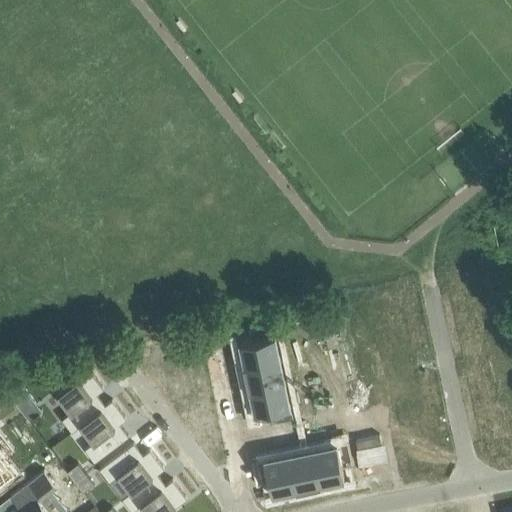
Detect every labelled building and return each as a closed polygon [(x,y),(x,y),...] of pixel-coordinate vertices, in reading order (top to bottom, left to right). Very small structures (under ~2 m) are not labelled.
[(345,329),(348,343),(382,337),(381,330),(412,324),(408,304),(370,311),(372,324),(345,329)] [(261,338),(236,344),(241,365),(283,356),(276,322),(259,326),(261,338)] [(322,374),(334,371),(331,355),(319,358),(322,374)] [(283,356),(241,365),(247,390),(289,380),(283,356)] [(374,387),(376,395),(402,390),(401,383),(420,379),(416,357),(381,365),(385,385),(374,387)] [(71,428),(101,405),(91,391),(99,385),(87,369),(56,391),(69,410),(62,416),(71,428)] [(289,380),(247,390),(251,411),(275,406),(278,419),(297,415),(289,380)] [(16,387),(10,391),(13,396),(20,392),(16,387)] [(93,459),(125,437),(113,421),(122,413),(110,400),(77,423),(90,441),(84,445),(93,459)] [(400,410),(375,416),(377,425),(398,420),(406,458),(430,453),(422,414),(402,418),(400,410)] [(306,413),(297,415),(298,423),(307,421),(306,413)] [(0,443),(6,451),(0,455),(0,490),(25,469),(20,461),(40,445),(22,425),(0,442),(0,443)] [(343,440),(313,446),(321,483),(341,479),(339,466),(348,464),(343,440)] [(139,485),(161,468),(147,451),(140,456),(131,443),(101,464),(110,477),(127,467),(139,485)] [(313,446),(289,451),(297,488),(321,483),(313,446)] [(289,451),(262,456),(266,477),(278,474),(282,491),(297,488),(289,451)] [(84,472),(77,465),(71,471),(76,477),(84,472)] [(91,481),(86,474),(77,479),(84,485),(91,481)] [(164,488),(156,477),(154,474),(125,496),(135,511),(136,511),(150,504),(155,511),(169,511),(185,500),(172,482),(164,488)] [(23,511),(43,511),(51,506),(40,491),(20,507),(23,511)]
